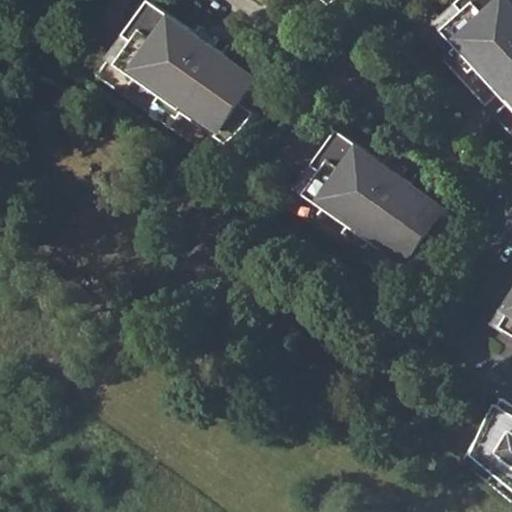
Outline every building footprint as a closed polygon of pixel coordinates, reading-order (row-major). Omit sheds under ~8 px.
[(295,0),(311,14),(323,0),(326,0),(334,7),(342,0),(295,0)] [(511,0),(469,0),(469,1),(467,0),(464,0),(443,19),(434,8),(413,26),(511,135),(511,0)] [(262,82),(203,40),(204,37),(156,2),(139,26),(136,24),(98,76),(208,155),(220,138),(231,145),(235,142),(247,130),(259,114),(245,104),(262,82)] [(451,212),(391,170),(393,167),(345,132),(328,155),(325,154),(287,206),(397,285),(409,268),(411,269),(428,254),(440,238),(435,235),(451,212)] [(511,407),(504,402),(475,459),(511,489),(511,407)]
